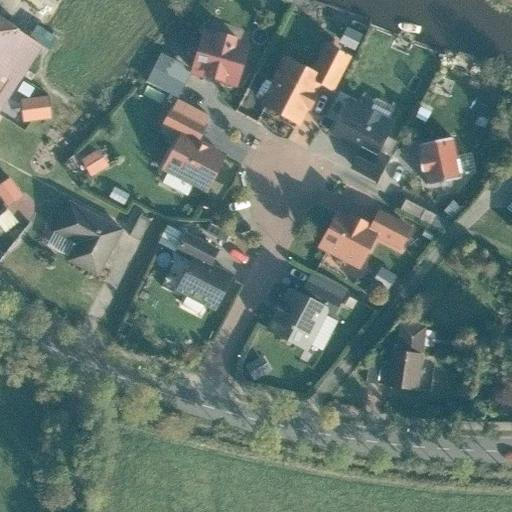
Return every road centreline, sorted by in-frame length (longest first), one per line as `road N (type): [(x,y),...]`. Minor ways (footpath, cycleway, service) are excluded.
road 1 (tertiary): [(511,451),(393,445),(190,403)]
road 2 (residential): [(190,403),(266,248),(275,181)]
road 3 (tertiary): [(190,403),(0,324)]
